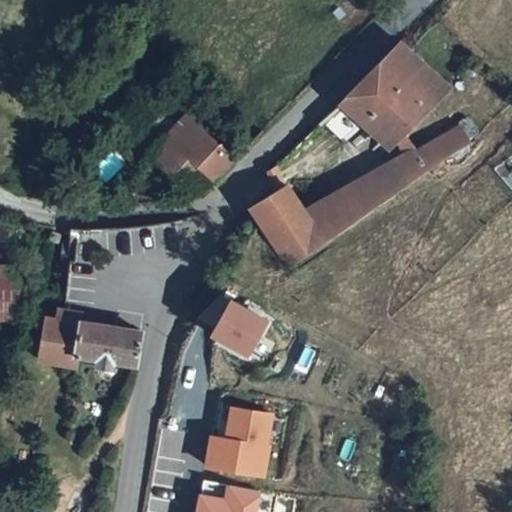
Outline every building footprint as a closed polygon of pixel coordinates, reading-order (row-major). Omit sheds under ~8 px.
[(419,191),(473,155),(441,109),(456,91),(407,40),(345,104),(366,124),(389,146),(398,140),(405,151),(396,157),(419,191)] [(189,111),(166,89),(134,122),(157,145),(189,111)] [(366,124),(345,104),(325,125),(342,142),(366,124)] [(189,111),(157,145),(180,166),(183,164),(172,153),(204,122),(191,109),(189,111)] [(205,190),(240,155),(204,122),(172,153),(183,164),(180,166),(205,190)] [(396,157),(352,188),(374,221),(419,191),(396,157)] [(265,206),(288,240),(295,251),(305,266),(374,221),(352,188),(320,209),(301,183),(265,206)] [(0,283),(0,321),(8,322),(13,284),(0,283)] [(222,287),(208,325),(222,331),(237,293),(222,287)] [(255,355),(279,317),(243,295),(219,333),(255,355)] [(73,313),(58,311),(57,321),(45,319),(40,361),(77,366),(79,357),(81,358),(81,356),(99,358),(98,367),(117,370),(118,360),(141,363),(146,331),(106,325),(80,322),(80,324),(72,323),(73,313)] [(82,314),(73,313),(72,323),(80,324),(80,322),(82,314)] [(270,447),(267,446),(273,415),(235,408),(229,439),(222,437),(220,450),(212,449),(209,465),(265,475),(270,447)] [(228,497),(203,491),(198,511),(262,511),(267,491),(231,483),(228,497)]
